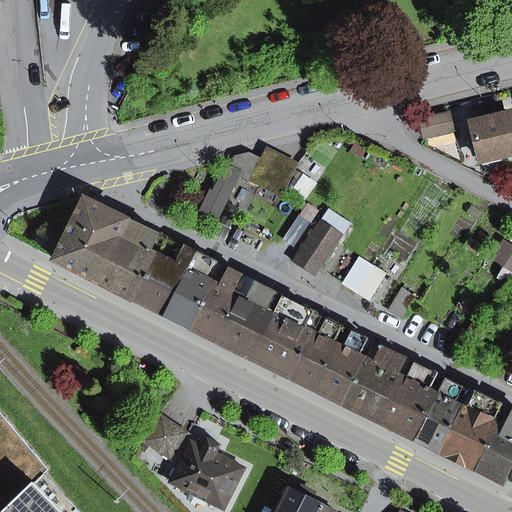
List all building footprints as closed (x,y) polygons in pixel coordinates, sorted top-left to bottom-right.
[(472,124),(481,160),(511,152),(511,119),(511,115),(496,118),(493,106),(476,110),(479,122),(472,124)] [(420,121),(424,137),(454,130),(450,114),(420,121)] [(261,160),(251,181),(282,197),(298,166),(266,150),(261,160)] [(249,156),(240,176),(251,181),(261,160),(249,154),(248,156),(249,156)] [(249,156),(248,156),(236,157),(231,169),(225,171),(214,193),(211,192),(200,213),(217,222),(240,176),(249,156)] [(299,173),(288,188),(305,199),(316,184),(299,173)] [(181,177),(168,204),(178,209),(192,182),(181,177)] [(86,200),(56,260),(98,281),(128,219),(86,200)] [(292,247),(314,216),(304,209),(282,240),(292,247)] [(341,235),(348,224),(329,211),(322,222),(341,235)] [(128,219),(98,281),(135,300),(166,238),(128,219)] [(322,222),(298,258),(317,271),(336,243),(341,235),(322,222)] [(166,238),(135,300),(167,316),(199,254),(166,238)] [(482,248),(470,239),(465,246),(477,255),(482,248)] [(494,256),(511,267),(511,246),(504,242),(494,256)] [(199,254),(167,316),(191,328),(223,266),(199,254)] [(360,259),(344,285),(357,292),(373,267),(360,259)] [(223,266),(191,328),(215,340),(246,278),(223,266)] [(370,300),(386,275),(373,267),(357,292),(370,300)] [(246,278),(215,340),(254,359),(285,298),(246,278)] [(402,290),(389,312),(401,320),(408,309),(415,299),(402,290)] [(285,298),(254,359),(293,378),(324,317),(285,298)] [(324,317),(293,378),(319,391),(350,330),(324,317)] [(350,330),(319,391),(344,404),(374,342),(350,330)] [(374,342),(344,404),(380,422),(411,361),(374,342)] [(411,361),(380,422),(417,440),(447,379),(411,361)] [(447,379),(417,440),(441,452),(472,392),(447,379)] [(472,392),(441,452),(477,470),(507,410),(472,392)] [(511,412),(507,410),(477,470),(503,484),(511,466),(511,412)] [(0,411),(0,507),(1,511),(80,511),(45,475),(49,470),(0,411)] [(162,417),(145,442),(170,458),(187,433),(162,417)] [(192,443),(172,483),(224,509),(244,469),(216,455),(217,452),(214,450),(205,446),(204,448),(192,443)] [(316,500),(290,488),(278,511),(334,511),(336,510),(316,500)]
